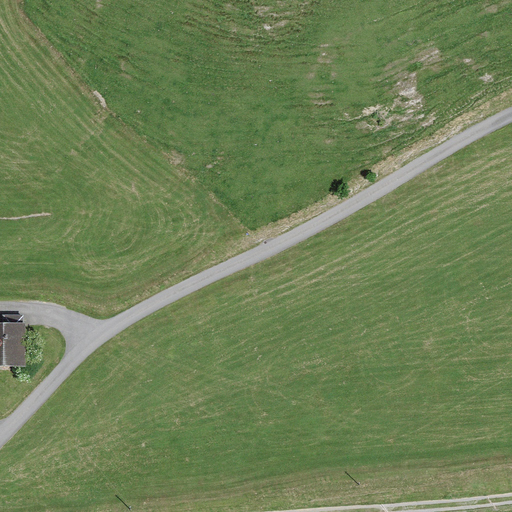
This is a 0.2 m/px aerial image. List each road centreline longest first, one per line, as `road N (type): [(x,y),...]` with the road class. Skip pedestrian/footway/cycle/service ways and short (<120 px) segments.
road 1 (unclassified): [(0,439),(106,332),(313,231),(511,119)]
road 2 (track): [(511,498),(370,511)]
